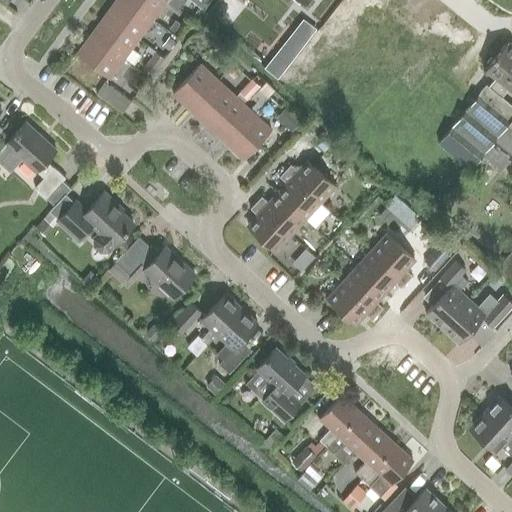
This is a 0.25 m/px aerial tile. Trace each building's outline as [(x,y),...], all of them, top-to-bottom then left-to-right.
[(151,19),(125,0),(115,0),(105,15),(137,38),(151,19)] [(125,0),(151,19),(165,0),(125,0)] [(187,0),(200,9),(207,0),(187,0)] [(384,34),(410,0),(375,0),(362,17),(384,34)] [(137,38),(105,15),(90,34),(123,58),(137,38)] [(303,20),(268,64),(265,68),(277,78),(315,30),(303,20)] [(175,21),(169,29),(178,35),(183,27),(175,21)] [(123,58),(90,34),(76,54),(108,78),(123,58)] [(168,51),(174,43),(168,38),(162,46),(168,51)] [(484,86),(438,144),(440,145),(446,150),(469,169),(489,145),(509,121),(499,112),(506,103),(500,99),(501,97),(504,94),(503,94),(497,89),(511,70),(511,47),(507,43),(485,70),(495,78),(487,88),(484,86)] [(143,69),(151,75),(163,59),(154,53),(143,69)] [(232,63),(225,71),(232,78),(240,70),(232,63)] [(190,109),(217,80),(199,64),(172,93),(190,109)] [(511,70),(497,89),(503,94),(504,94),(508,88),(511,91),(511,70)] [(208,126),(235,97),(217,80),(190,109),(208,126)] [(246,100),(258,86),(251,80),(238,93),(246,100)] [(96,93),(122,112),(130,101),(104,82),(96,93)] [(266,83),(252,97),(260,105),(274,91),(266,83)] [(225,143),(253,113),(235,97),(208,126),(225,143)] [(511,108),(506,103),(499,112),(509,121),(511,117),(511,108)] [(243,159),(270,130),(253,113),(225,143),(243,159)] [(287,137),(299,123),(291,115),(278,129),(287,137)] [(475,175),(466,185),(472,190),(481,178),(478,176),(488,163),(498,171),(511,154),(511,117),(509,121),(489,145),(469,169),(475,175)] [(55,149),(25,121),(0,148),(0,163),(9,172),(21,159),(35,171),(36,171),(43,177),(34,187),(46,198),(65,177),(53,167),(52,167),(45,160),(55,149)] [(322,138),(316,146),(323,152),(330,145),(322,138)] [(290,164),(284,170),(318,202),(333,186),(306,161),(297,171),(290,164)] [(318,202),(284,170),(278,176),(286,183),(277,193),(303,218),(318,202)] [(92,224),(101,232),(98,235),(96,237),(94,240),(94,243),(102,250),(105,251),(108,248),(110,246),(112,243),(113,243),(123,231),(125,232),(133,223),(111,203),(113,201),(103,192),(86,210),(74,200),(56,220),(77,239),(92,224)] [(303,218),(277,193),(268,202),(260,196),(254,202),(288,233),(303,218)] [(288,233),(254,202),(249,208),(256,215),(247,225),(274,249),(288,233)] [(42,218),(34,227),(42,235),(51,226),(42,218)] [(435,229),(424,219),(418,225),(430,235),(435,229)] [(412,260),(385,235),(371,250),(405,282),(410,276),(403,270),(412,260)] [(192,274),(162,247),(156,254),(149,248),(150,247),(137,236),(114,261),(128,275),(139,263),(143,267),(143,268),(173,296),(192,274)] [(435,270),(453,251),(442,241),(439,244),(432,238),(423,248),(430,254),(424,260),(435,270)] [(304,248),(297,256),(307,265),(314,257),(304,248)] [(405,282),(371,250),(356,266),(383,291),(392,282),(399,288),(405,282)] [(511,251),(497,269),(511,282),(511,251)] [(426,313),(442,328),(468,300),(459,292),(467,283),(459,275),(465,270),(455,261),(440,278),(450,287),(426,313)] [(383,291),(356,266),(341,282),(375,314),(381,307),(374,301),(383,291)] [(375,314),(341,282),(327,298),(353,322),(363,312),(370,319),(375,314)] [(215,334),(216,335),(241,308),(223,292),(199,319),(209,328),(199,339),(197,336),(187,347),(195,355),(215,334)] [(493,326),(511,305),(511,303),(502,295),(492,306),(485,299),(476,308),(468,300),(442,328),(459,343),(483,317),(493,326)] [(180,334),(201,313),(191,303),(170,324),(180,334)] [(256,322),(241,308),(216,335),(225,343),(215,353),(221,359),(217,363),(228,373),(246,352),(236,343),(256,322)] [(160,333),(152,325),(143,334),(149,340),(151,342),(160,333)] [(298,402),(287,392),(304,373),(274,347),(255,368),(256,369),(246,381),(263,397),(260,400),(282,420),(298,402)] [(216,377),(207,388),(214,395),(224,384),(216,377)] [(325,447),(358,411),(340,394),(318,418),(329,428),(318,440),(325,447)] [(511,407),(499,396),(484,412),(510,436),(511,434),(511,407)] [(354,451),(376,427),(358,411),(325,447),(343,463),(354,451)] [(511,437),(510,436),(484,412),(469,428),(495,452),(501,446),(511,456),(511,460),(505,469),(511,475),(511,437)] [(361,479),(393,443),(376,427),(354,451),(364,460),(353,472),(361,479)] [(283,438),(274,430),(263,442),(272,451),(283,438)] [(301,470),(324,446),(319,442),(311,451),(305,445),(291,461),(301,470)] [(389,484),(411,460),(393,443),(361,479),(368,486),(379,474),(389,484)] [(310,487),(317,479),(305,469),(298,476),(296,479),(307,489),(310,487)] [(355,506),(365,494),(355,485),(345,496),(355,506)] [(400,511),(390,502),(380,511),(434,511),(441,504),(424,489),(402,511),(400,511)]
